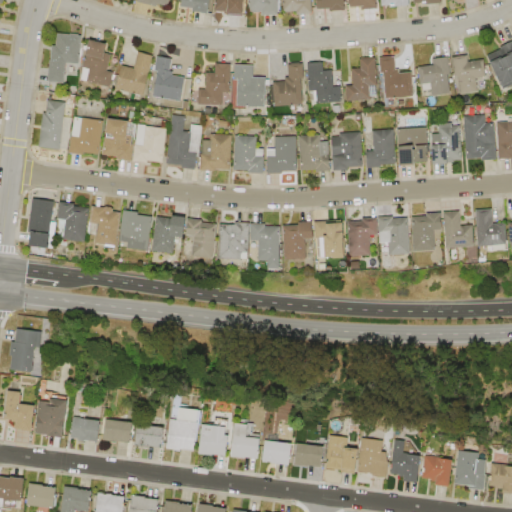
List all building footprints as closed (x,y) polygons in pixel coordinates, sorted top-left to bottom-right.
[(181,0),(211,0),(210,8),(209,8),(208,12),(180,8),(181,0)] [(215,0),(245,0),(244,17),(225,15),(226,12),(215,11),(215,0)] [(278,0),(278,16),(260,16),(260,13),(250,13),(249,0),(278,0)] [(282,0),(312,0),(314,16),(297,18),(296,12),(284,13),(282,0)] [(316,0),(343,0),(345,11),(327,12),(327,9),(317,10),(316,0)] [(376,0),(378,10),(361,11),(360,6),(349,7),(348,0),(376,0)] [(381,0),(409,0),(410,5),(382,8),(381,0)] [(48,81),(52,45),(56,45),(57,33),(82,36),(79,64),(66,63),(64,83),(48,81)] [(90,40),(109,44),(106,53),(111,55),(107,71),(114,72),(109,89),(80,81),(90,40)] [(138,52),(153,57),(147,77),(149,77),(142,98),(115,90),(122,65),(133,69),(138,52)] [(452,57),(468,55),(469,62),(484,59),(486,76),(476,78),(478,92),(458,94),(457,86),(453,87),(452,73),(454,72),(452,57)] [(511,85),(504,90),(490,64),(501,58),(503,60),(511,55),(511,85)] [(157,56),(172,59),(170,71),(174,71),(173,75),(185,77),(184,78),(190,79),(187,95),(182,94),(181,102),(152,97),(157,72),(154,71),(157,56)] [(379,57),(395,56),(396,69),(399,69),(400,73),(412,72),(414,99),(385,101),(383,74),(380,74),(379,57)] [(375,57),(378,96),(371,97),(372,102),(347,103),(346,86),(353,85),(352,70),(361,69),(360,58),(375,57)] [(448,57),(450,75),(448,75),(450,94),(424,96),(423,83),(420,84),(419,67),(433,65),(432,58),(448,57)] [(273,107),(271,82),(285,81),(285,77),(288,77),(287,64),(291,64),(291,63),(301,62),(303,80),(301,80),(303,105),(273,107)] [(322,62),(323,72),(332,71),(333,87),(341,87),(342,102),(308,105),(307,91),(309,90),(307,63),(322,62)] [(230,65),(230,99),(223,99),(223,105),(198,105),(198,89),(205,89),(205,72),(215,72),(215,65),(230,65)] [(235,65),(254,65),(254,78),(266,78),(266,107),(237,107),(237,80),(235,80),(235,65)] [(65,102),(60,150),(39,147),(43,112),(46,113),(47,100),(65,102)] [(463,116),(486,114),(487,123),(494,122),(497,161),(481,162),(481,159),(466,160),(463,116)] [(171,116),(185,117),(183,131),(191,132),(189,152),(197,152),(195,170),(181,169),(181,167),(167,166),(171,116)] [(74,117),(103,120),(99,154),(84,153),(84,155),(69,153),(74,117)] [(511,120),(511,158),(498,159),(496,122),(511,120)] [(106,121),(136,124),(132,162),(118,160),(118,157),(103,155),(106,121)] [(460,126),(462,160),(455,161),(456,163),(451,163),(451,165),(434,167),(432,134),(440,134),(439,124),(452,123),(452,127),(460,126)] [(167,128),(164,162),(148,161),(148,162),(134,161),(137,124),(146,124),(146,126),(167,128)] [(427,127),(429,162),(418,163),(419,165),(400,167),(397,129),(427,127)] [(394,130),(396,164),(382,165),(382,168),(368,169),(367,151),(374,151),(372,132),(394,130)] [(361,132),(363,167),(349,168),(349,169),(334,170),(331,136),(339,136),(339,134),(361,132)] [(231,135),(230,169),(216,169),(216,171),(201,171),(202,139),(210,139),(210,134),(231,135)] [(235,135),(257,137),(256,157),(265,157),(264,174),(248,173),(248,172),(234,171),(235,135)] [(298,136),(320,135),(321,142),(331,141),(333,170),(317,171),(316,171),(301,172),(298,136)] [(296,136),(297,172),(267,173),(267,149),(275,149),(275,137),(296,136)] [(33,198),(55,202),(50,235),(51,235),(47,258),(28,255),(32,231),(27,230),(33,198)] [(60,202),(75,204),(75,206),(89,208),(85,243),(64,241),(67,220),(58,219),(60,202)] [(121,213),(117,252),(92,249),(93,235),(89,234),(92,206),(106,208),(106,207),(114,207),(113,213),(121,213)] [(477,210),(494,208),(495,225),(508,223),(510,244),(481,247),(477,210)] [(124,210),(139,212),(139,216),(154,217),(149,253),(128,251),(129,243),(120,242),(124,210)] [(446,213),(462,211),(463,227),(477,226),(479,248),(449,251),(446,213)] [(413,218),(429,217),(429,215),(444,213),(446,230),(437,231),(439,252),(416,254),(413,218)] [(380,217),(395,216),(395,220),(411,218),(414,255),(393,257),(392,244),(383,245),(380,217)] [(156,218),(171,219),(171,217),(188,218),(187,236),(186,239),(176,238),(175,256),(153,254),(156,218)] [(187,236),(188,218),(203,219),(203,223),(217,224),(214,260),(193,258),(195,236),(187,236)] [(349,223),(364,222),(364,219),(380,218),(381,236),(373,237),(375,255),(352,257),(349,223)] [(345,224),(348,259),(320,261),(319,240),(317,240),(316,222),(331,221),(331,225),(345,224)] [(285,225),(298,224),(298,223),(314,222),(316,239),(308,240),(309,260),(287,262),(285,225)] [(251,223),(251,261),(221,261),(221,225),(235,225),(235,223),(251,223)] [(280,227),(282,271),(270,272),(270,262),(260,263),(260,258),(253,258),(252,224),(268,223),(268,227),(280,227)] [(16,329),(44,333),(40,374),(11,370),(12,357),(10,356),(12,342),(15,342),(16,329)] [(8,391),(24,393),(22,405),(38,407),(35,434),(15,432),(16,427),(4,426),(8,391)] [(40,402),(51,403),(51,399),(70,402),(66,440),(48,438),(48,436),(36,435),(40,402)] [(202,411),(198,452),(192,452),(192,454),(174,452),(174,451),(167,450),(171,420),(178,421),(179,409),(202,411)] [(75,418),(104,422),(101,445),(76,442),(77,440),(72,439),(75,418)] [(106,420),(135,424),(133,445),(104,442),(106,420)] [(235,424),(245,425),(245,422),(255,423),(254,438),(263,439),(261,461),(232,458),(235,424)] [(203,424),(229,427),(228,436),(231,436),(229,458),(200,455),(203,424)] [(138,425),(166,429),(164,449),(149,447),(149,448),(135,447),(138,425)] [(330,435),(349,437),(348,448),(360,449),(358,473),(336,471),(337,469),(326,468),(330,435)] [(358,473),(360,449),(362,438),(384,440),(383,453),(390,454),(387,479),(372,477),(372,474),(358,473)] [(395,440),(406,442),(404,454),(424,457),(420,485),(404,482),(404,478),(398,477),(399,476),(390,475),(395,440)] [(265,441),(295,444),(292,466),(262,463),(265,441)] [(297,444),(325,447),(323,470),(295,467),(297,444)] [(459,451),(479,452),(479,460),(488,461),(486,492),(467,490),(467,486),(456,485),(459,451)] [(425,456),(440,458),(440,459),(455,461),(451,488),(437,487),(438,483),(422,481),(425,456)] [(491,465),(511,467),(511,495),(504,495),(505,490),(498,490),(498,489),(489,488),(491,465)] [(0,477),(12,478),(12,477),(26,478),(24,501),(20,501),(19,509),(2,508),(3,495),(0,494),(0,477)] [(29,484),(57,487),(54,509),(27,506),(29,484)] [(60,511),(65,486),(79,488),(79,489),(93,491),(90,511),(85,511),(75,510),(74,511),(60,511)] [(96,511),(98,493),(127,496),(125,511),(96,511)] [(130,511),(132,495),(147,496),(147,498),(160,499),(158,511),(130,511)] [(164,511),(166,500),(181,502),(181,503),(196,505),(195,511),(164,511)]
